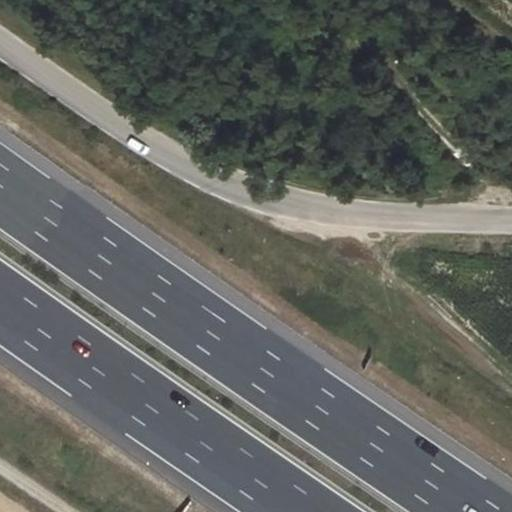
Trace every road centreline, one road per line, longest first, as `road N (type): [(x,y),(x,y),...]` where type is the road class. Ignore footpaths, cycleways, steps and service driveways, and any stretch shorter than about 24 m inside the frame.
road 1 (motorway): [(471,511),(0,184)]
road 2 (unclassified): [(0,43),(188,174),(284,208),(351,221),(511,221)]
road 3 (motorway): [(0,302),(301,511)]
road 4 (track): [(351,221),(385,275),(511,378)]
